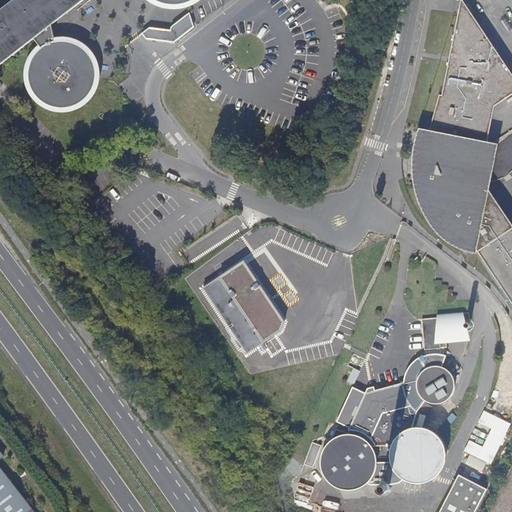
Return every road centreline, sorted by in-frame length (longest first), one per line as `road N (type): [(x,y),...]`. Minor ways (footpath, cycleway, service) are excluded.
road 1 (primary): [(185,511),(0,255)]
road 2 (residential): [(315,224),(200,180),(158,123),(150,81),(165,65),(207,50)]
road 3 (primary): [(0,327),(132,511)]
road 4 (residential): [(412,0),(354,202)]
